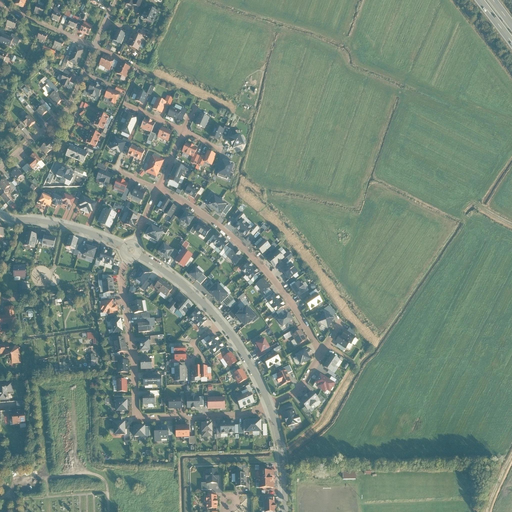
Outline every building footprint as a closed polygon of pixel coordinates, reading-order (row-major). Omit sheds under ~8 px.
[(23,8),(26,0),(17,0),(15,5),(23,8)] [(42,16),(44,9),(36,6),(34,12),(42,16)] [(157,11),(146,7),(141,18),(152,23),(157,11)] [(51,20),(58,23),(61,16),(58,15),(58,14),(54,12),(51,20)] [(14,30),(17,23),(8,19),(5,26),(14,30)] [(67,27),(75,30),(78,23),(77,23),(75,22),(75,21),(71,19),(67,27)] [(80,31),(89,35),(92,27),(84,23),(80,31)] [(120,43),(124,34),(116,31),(112,40),(120,43)] [(47,36),(39,33),(37,39),(39,40),(38,42),(41,43),(42,41),(44,42),(47,36)] [(10,37),(2,34),(0,39),(7,43),(10,37)] [(138,50),(142,39),(133,35),(128,46),(138,50)] [(63,43),(56,40),(53,46),(61,49),(63,43)] [(77,65),(83,50),(75,47),(70,58),(68,61),(68,62),(77,65)] [(111,58),(103,55),(99,65),(105,68),(109,70),(114,59),(111,58)] [(68,61),(70,58),(66,56),(61,68),(64,70),(67,61),(68,61)] [(127,73),(129,68),(118,63),(115,68),(117,69),(116,73),(126,77),(128,74),(127,73)] [(67,88),(71,78),(63,74),(61,81),(63,82),(61,86),(67,88)] [(53,90),(55,92),(58,90),(51,83),(51,84),(49,82),(46,84),(52,91),(53,90)] [(88,92),(98,97),(102,89),(102,88),(100,87),(92,83),(88,92)] [(108,101),(114,104),(119,93),(113,90),(113,91),(109,89),(105,98),(109,100),(108,101)] [(52,91),(47,95),(56,105),(62,100),(55,92),(53,90),(52,91)] [(139,92),(135,101),(143,105),(147,95),(139,92)] [(157,99),(153,109),(161,113),(165,105),(166,103),(165,103),(164,102),(157,99)] [(42,106),(39,102),(33,107),(42,117),(47,112),(42,106)] [(45,103),(42,106),(47,112),(50,110),(45,103)] [(171,108),(168,116),(177,120),(182,108),(176,105),(174,109),(171,108)] [(96,119),(106,123),(108,118),(98,113),(96,119)] [(126,121),(125,124),(133,128),(138,118),(129,114),(126,121)] [(197,122),(196,125),(204,129),(209,118),(200,115),(199,118),(198,118),(197,122)] [(29,128),(35,123),(29,116),(22,122),(24,125),(25,124),(29,128)] [(106,123),(96,119),(93,124),(103,129),(106,123)] [(140,128),(140,129),(141,129),(151,133),(155,124),(155,125),(155,124),(152,123),(152,122),(152,123),(152,122),(148,121),(149,121),(148,120),(148,121),(145,120),(145,119),(144,120),(141,128),(140,128)] [(125,124),(121,132),(130,136),(132,131),(133,128),(125,124)] [(215,127),(211,137),(219,141),(221,136),(223,131),(223,130),(215,127)] [(158,137),(168,141),(171,133),(162,129),(160,133),(158,137)] [(88,137),(98,141),(100,135),(90,131),(88,137)] [(151,133),(147,141),(148,141),(152,142),(151,143),(152,143),(153,140),(155,137),(155,135),(151,133)] [(230,139),(230,140),(231,142),(231,143),(232,145),(232,146),(233,148),(233,149),(234,149),(242,145),(243,145),(242,145),(239,136),(230,139)] [(98,141),(88,137),(85,143),(95,147),(98,141)] [(40,149),(45,155),(56,147),(50,140),(40,149)] [(113,147),(111,150),(114,152),(115,152),(117,153),(121,154),(122,151),(123,148),(124,148),(124,147),(125,144),(121,143),(119,142),(119,141),(119,142),(115,140),(114,144),(113,147),(112,147),(113,147)] [(186,144),(182,152),(193,157),(194,155),(197,149),(193,147),(190,145),(190,146),(186,144)] [(74,160),(79,149),(70,145),(66,156),(74,160)] [(132,146),(129,154),(136,157),(139,149),(132,146)] [(79,149),(74,160),(82,164),(87,153),(79,149)] [(147,152),(139,149),(136,157),(144,160),(147,152)] [(204,158),(203,162),(204,162),(211,166),(213,160),(215,155),(208,152),(205,158),(204,158)] [(41,161),(34,154),(29,158),(32,161),(27,165),(31,169),(41,161)] [(153,157),(149,164),(160,169),(163,161),(159,160),(155,158),(153,157)] [(223,160),(220,169),(230,172),(233,164),(223,160)] [(149,165),(146,172),(151,175),(156,177),(160,169),(149,164),(149,165)] [(176,165),(173,173),(181,177),(185,169),(183,168),(176,165)] [(60,167),(56,178),(60,180),(59,181),(64,184),(65,182),(69,184),(74,173),(60,167)] [(22,176),(16,169),(10,174),(16,181),(22,176)] [(220,169),(217,177),(227,181),(230,172),(220,169)] [(101,171),(97,180),(110,185),(113,176),(101,171)] [(173,173),(169,181),(170,181),(178,185),(178,183),(181,177),(173,173)] [(10,187),(4,180),(0,182),(0,188),(3,192),(10,187)] [(118,180),(114,188),(125,193),(129,185),(118,180)] [(190,185),(185,193),(194,199),(197,194),(199,191),(190,185)] [(136,187),(133,196),(144,201),(148,192),(136,187)] [(10,200),(4,193),(1,196),(7,203),(10,200)] [(45,194),(42,203),(44,204),(43,206),(49,209),(50,206),(52,207),(53,205),(55,200),(54,200),(52,199),(51,196),(45,194)] [(56,194),(54,200),(55,200),(53,205),(60,208),(61,206),(64,208),(65,206),(66,204),(65,199),(66,198),(56,194)] [(78,200),(67,195),(66,198),(65,199),(66,204),(65,206),(71,208),(72,206),(75,208),(78,200)] [(212,196),(206,205),(213,210),(220,202),(218,201),(212,196)] [(161,210),(167,214),(173,204),(174,202),(168,199),(161,210)] [(88,201),(85,200),(82,207),(84,208),(83,211),(86,213),(91,202),(88,201)] [(94,204),(91,202),(86,213),(90,215),(92,211),(94,212),(97,205),(94,204)] [(220,202),(213,210),(221,216),(222,214),(227,207),(221,203),(220,202)] [(178,208),(173,204),(167,214),(166,215),(171,218),(178,208)] [(101,224),(101,225),(102,225),(104,226),(110,229),(116,214),(112,213),(109,211),(107,210),(106,211),(101,224)] [(182,218),(180,221),(188,226),(194,218),(185,213),(182,218),(181,218),(182,218)] [(126,220),(124,225),(132,228),(134,225),(135,226),(137,221),(136,221),(137,218),(136,217),(130,215),(129,214),(126,220)] [(239,223),(235,228),(240,233),(247,225),(247,224),(242,220),(239,223)] [(198,227),(195,231),(196,231),(199,233),(199,235),(203,235),(205,236),(205,237),(205,238),(210,230),(201,223),(198,227)] [(247,225),(240,233),(245,237),(249,233),(252,229),(247,225)] [(254,237),(259,228),(255,226),(251,235),(254,237)] [(151,227),(146,236),(157,242),(163,233),(158,231),(151,227)] [(24,245),(35,247),(38,234),(27,232),(24,245)] [(218,235),(211,243),(216,247),(216,248),(223,239),(218,235)] [(69,236),(66,247),(75,250),(76,247),(78,239),(69,236)] [(58,240),(47,237),(45,245),(56,248),(58,240)] [(223,239),(216,248),(222,252),(229,244),(223,239)] [(256,247),(256,248),(262,254),(267,249),(270,247),(264,240),(263,241),(256,247)] [(158,254),(168,261),(174,252),(164,245),(158,254)] [(83,256),(86,257),(93,259),(96,250),(93,249),(89,247),(86,246),(86,247),(84,252),(83,256)] [(229,256),(228,257),(236,265),(242,258),(239,256),(240,254),(237,252),(236,253),(233,250),(233,251),(229,256)] [(102,251),(99,262),(106,264),(109,253),(102,251)] [(193,257),(184,251),(180,257),(189,263),(193,257)] [(278,252),(268,260),(274,267),(278,264),(279,265),(282,262),(281,262),(283,261),(284,259),(282,257),(278,252)] [(116,255),(109,253),(106,264),(112,266),(116,255)] [(189,263),(180,257),(175,263),(184,269),(189,263)] [(245,267),(241,271),(246,276),(254,268),(249,263),(245,267)] [(288,267),(282,271),(288,279),(292,276),(296,273),(290,265),(288,267)] [(25,266),(13,266),(13,277),(26,277),(25,266)] [(140,273),(135,281),(142,286),(145,281),(151,273),(142,267),(140,268),(138,270),(139,272),(140,273)] [(259,273),(254,268),(246,276),(251,281),(256,276),(259,273)] [(195,269),(189,276),(196,282),(196,281),(200,277),(202,275),(195,269)] [(158,283),(155,288),(158,291),(157,292),(159,294),(161,292),(167,284),(165,283),(165,284),(160,280),(158,283)] [(263,280),(256,285),(262,293),(263,293),(268,289),(269,288),(263,280)] [(298,283),(291,288),(298,298),(300,297),(305,293),(303,290),(304,289),(302,285),(300,286),(298,283)] [(167,284),(161,292),(167,297),(169,294),(172,289),(168,286),(168,285),(167,284)] [(216,284),(208,291),(214,298),(222,290),(216,284)] [(106,295),(116,293),(115,286),(105,288),(106,295)] [(222,290),(214,298),(221,304),(222,303),(229,297),(228,296),(222,290)] [(316,294),(310,298),(316,307),(322,303),(316,294)] [(272,298),(268,301),(272,307),(281,301),(276,295),(272,298)] [(176,306),(175,308),(176,309),(178,311),(183,315),(184,316),(192,306),(183,298),(181,301),(180,300),(177,304),(178,304),(176,306)] [(310,298),(304,302),(310,310),(311,310),(316,307),(310,298)] [(114,301),(101,302),(103,315),(119,312),(118,306),(115,307),(114,301)] [(147,312),(146,301),(133,303),(135,314),(147,312)] [(285,306),(281,301),(272,307),(276,312),(276,313),(280,310),(285,306)] [(172,302),(167,308),(173,313),(176,309),(175,308),(176,306),(172,302)] [(329,306),(324,309),(328,314),(329,314),(331,317),(335,314),(329,306)] [(14,307),(4,308),(4,316),(0,316),(0,315),(0,337),(16,337),(14,307)] [(238,316),(246,326),(257,317),(248,307),(240,313),(237,316),(238,316)] [(237,316),(240,313),(236,308),(228,314),(233,320),(238,316),(237,316)] [(197,311),(189,319),(194,324),(202,316),(197,311)] [(324,313),(318,324),(322,326),(325,328),(327,329),(333,319),(326,315),(324,313)] [(280,319),(278,321),(282,327),(286,325),(287,328),(292,325),(290,322),(292,321),(287,314),(282,317),(280,318),(280,319)] [(207,321),(202,316),(194,324),(199,329),(207,321)] [(122,332),(120,321),(111,322),(112,330),(114,330),(115,334),(122,332)] [(151,324),(139,325),(140,334),(152,333),(151,324)] [(293,336),(298,345),(306,340),(300,331),(293,336)] [(342,337),(341,337),(349,343),(351,344),(355,338),(354,337),(351,335),(346,332),(345,332),(342,337)] [(150,340),(140,341),(140,351),(151,351),(151,344),(158,343),(158,336),(150,336),(150,340)] [(340,336),(336,342),(338,344),(340,345),(343,347),(345,348),(345,349),(349,343),(341,337),(342,337),(340,336)] [(211,340),(207,343),(211,349),(220,342),(216,337),(211,340)] [(269,347),(264,338),(255,343),(259,351),(260,352),(264,350),(269,347)] [(224,348),(220,342),(211,349),(215,354),(219,351),(224,348)] [(0,345),(0,355),(1,355),(1,358),(9,357),(11,365),(20,364),(19,349),(15,347),(8,347),(8,345),(0,345)] [(301,353),(296,356),(296,357),(300,363),(300,365),(309,360),(305,351),(302,352),(301,353)] [(272,354),(269,356),(274,365),(280,362),(275,352),(272,354)] [(223,359),(227,365),(229,367),(236,362),(231,354),(227,356),(223,359)] [(328,359),(327,361),(335,366),(339,361),(339,360),(331,355),(328,359)] [(269,356),(263,359),(268,369),(274,365),(269,356)] [(152,361),(143,361),(143,370),(152,370),(152,361)] [(326,362),(323,367),(328,371),(331,372),(335,366),(327,361),(326,362)] [(66,363),(66,362),(60,362),(60,372),(70,371),(70,363),(66,363)] [(120,374),(130,374),(130,362),(119,362),(120,374)] [(233,375),(232,374),(236,371),(235,369),(227,373),(229,377),(233,375)] [(237,373),(233,375),(239,384),(246,379),(241,370),(237,373)] [(279,379),(277,379),(279,383),(280,383),(282,386),(290,382),(287,375),(285,372),(283,373),(281,374),(277,375),(279,379)] [(173,374),(173,382),(183,382),(183,374),(173,374)] [(142,375),(142,385),(152,385),(152,375),(142,375)] [(161,375),(152,375),(152,385),(161,385),(161,375)] [(320,375),(315,383),(318,385),(317,387),(321,390),(327,379),(320,375)] [(327,379),(321,390),(325,392),(326,390),(330,392),(334,384),(329,380),(327,379)] [(119,393),(129,393),(128,381),(119,381),(119,393)] [(13,394),(13,382),(3,383),(0,382),(0,398),(9,398),(9,394),(13,394)] [(307,395),(305,397),(313,405),(318,401),(319,400),(316,398),(311,392),(308,395),(307,395)] [(248,393),(243,395),(247,406),(254,402),(251,396),(250,397),(249,393),(248,393)] [(237,398),(237,399),(238,402),(237,402),(240,408),(247,406),(243,395),(237,398)] [(156,396),(145,397),(145,405),(156,405),(156,396)] [(185,397),(186,407),(201,406),(200,397),(185,397)] [(208,398),(208,408),(225,407),(224,397),(208,398)] [(304,399),(300,402),(305,408),(307,410),(308,410),(313,405),(305,397),(303,398),(304,399)] [(166,399),(166,408),(181,407),(180,398),(166,399)] [(130,401),(119,401),(119,413),(131,412),(130,401)] [(24,409),(12,410),(13,424),(26,423),(24,409)] [(286,413),(284,414),(285,418),(284,418),(286,422),(288,427),(297,424),(297,423),(300,422),(299,420),(299,417),(298,416),(297,416),(295,417),(293,411),(286,413)] [(243,422),(243,432),(249,432),(249,435),(253,435),(253,432),(252,421),(243,422)] [(252,421),(253,432),(263,432),(263,425),(263,421),(252,421)] [(128,437),(128,423),(114,423),(115,437),(128,437)] [(214,424),(204,424),(204,433),(215,433),(214,424)] [(169,426),(156,426),(157,442),(169,441),(169,426)] [(190,426),(177,426),(178,438),(190,438),(190,426)] [(148,438),(148,427),(136,427),(137,439),(148,438)] [(218,470),(206,470),(206,483),(211,483),(218,483),(218,470)] [(355,479),(355,471),(342,472),(342,479),(355,479)] [(272,484),(272,480),(272,476),(274,476),(273,472),(258,472),(259,480),(259,488),(274,488),(274,484),(272,484)] [(243,474),(235,474),(236,487),(246,487),(246,477),(246,474),(243,474)] [(217,509),(216,496),(204,497),(204,502),(206,503),(206,509),(217,509)] [(275,501),(264,502),(264,511),(273,511),(275,511),(275,501)]
